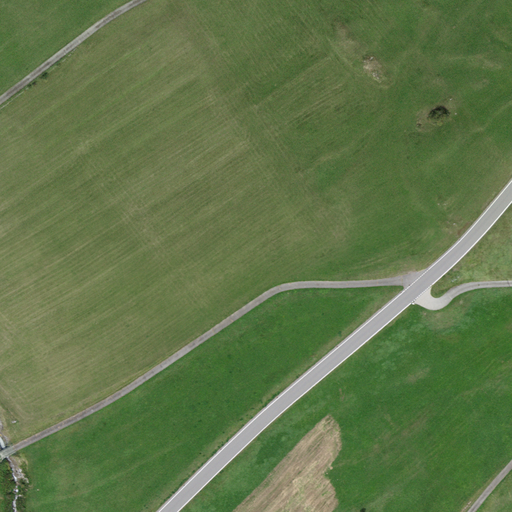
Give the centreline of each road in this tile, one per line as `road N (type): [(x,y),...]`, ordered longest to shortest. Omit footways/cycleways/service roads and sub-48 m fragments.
road 1 (track): [(0,455),(135,385),(285,287),(401,282),(438,303),(465,287),(511,283)]
road 2 (unclassified): [(170,511),(457,252),(511,189)]
road 3 (track): [(149,0),(85,35),(0,102)]
